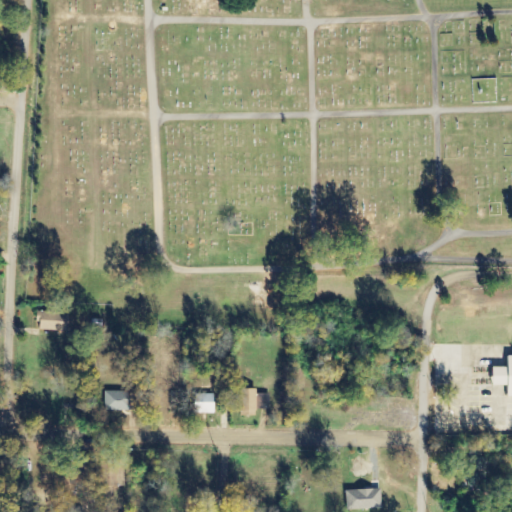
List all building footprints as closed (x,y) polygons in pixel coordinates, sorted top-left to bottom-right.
[(40,331),(70,332),(70,313),(40,313),(40,331)] [(487,368),(487,386),(500,386),(500,397),(509,397),(509,409),(511,409),(511,357),(503,357),(503,368),(487,368)] [(258,416),(258,410),(269,410),(269,395),(259,395),(259,390),(242,390),(242,417),(258,416)] [(139,391),(106,392),(106,411),(139,410),(139,391)] [(216,395),(193,394),(193,414),(216,414),(216,395)] [(464,480),(482,481),(482,459),(464,458),(464,480)] [(343,511),(378,509),(377,490),(342,491),(343,511)]
